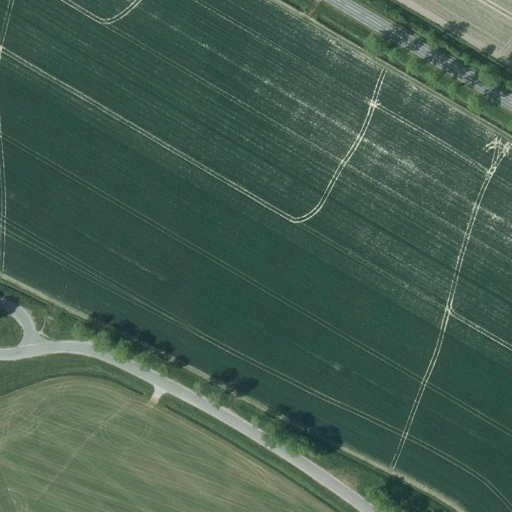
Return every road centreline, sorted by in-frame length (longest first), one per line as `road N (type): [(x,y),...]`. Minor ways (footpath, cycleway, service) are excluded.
road 1 (unclassified): [(369,511),(268,440),(115,357),(73,347),(36,350)]
road 2 (secondary): [(334,0),(511,105)]
